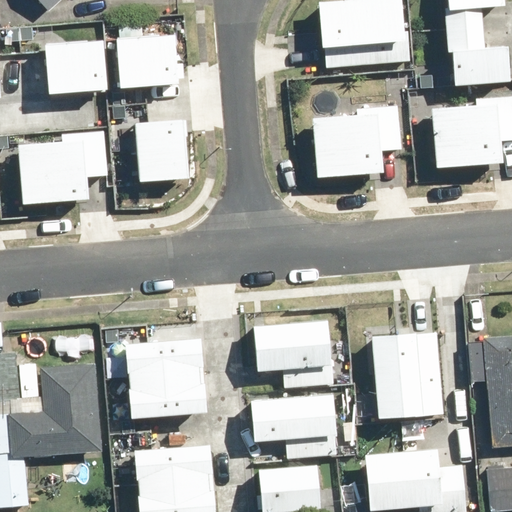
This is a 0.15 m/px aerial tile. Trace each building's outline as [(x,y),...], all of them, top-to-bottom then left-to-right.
[(46,0),(55,8),(62,0),(46,0)] [(325,42),(326,59),(407,53),(406,29),(399,29),(397,0),(318,0),(321,42),(325,42)] [(501,0),(447,0),(448,7),(443,7),(445,27),(484,24),(483,7),(502,5),(501,0)] [(452,46),(454,78),(508,74),(505,40),(486,41),(484,24),(445,27),(447,47),(452,46)] [(117,34),(121,81),(178,75),(173,28),(117,34)] [(45,40),(50,86),(106,81),(101,34),(45,40)] [(429,103),(434,162),(500,157),(498,135),(511,133),(511,88),(476,91),(477,99),(429,103)] [(310,113),(315,172),(381,166),(380,145),(405,143),(401,97),(358,101),(358,109),(310,113)] [(138,119),(142,174),(186,171),(182,115),(138,119)] [(17,142),(22,201),(88,196),(86,174),(112,172),(108,127),(64,130),(65,138),(17,142)] [(249,323),(252,362),(281,360),(282,379),(332,375),(327,317),(249,323)] [(377,329),(382,412),(445,408),(440,325),(377,329)] [(202,331),(127,337),(129,365),(131,364),(132,373),(200,369),(199,360),(204,360),(202,331)] [(511,438),(511,336),(487,338),(495,440),(511,438)] [(42,367),(46,410),(13,413),(17,457),(110,449),(106,406),(98,406),(93,362),(42,367)] [(130,382),(132,410),(207,405),(205,377),(200,377),(200,369),(132,373),(133,382),(130,382)] [(253,395),(256,434),(285,432),(286,451),(336,447),(331,389),(253,395)] [(210,438),(135,443),(137,471),(139,471),(140,480),(207,475),(207,467),(212,466),(210,438)] [(365,452),(369,503),(416,499),(417,511),(467,507),(463,460),(437,462),(436,446),(365,452)] [(258,463),(261,507),(319,503),(316,459),(258,463)] [(29,511),(26,463),(0,465),(0,511),(29,511)] [(511,467),(482,471),(487,510),(511,506),(511,467)] [(138,489),(139,511),(214,511),(215,511),(213,484),(208,484),(207,475),(140,480),(140,489),(138,489)]
